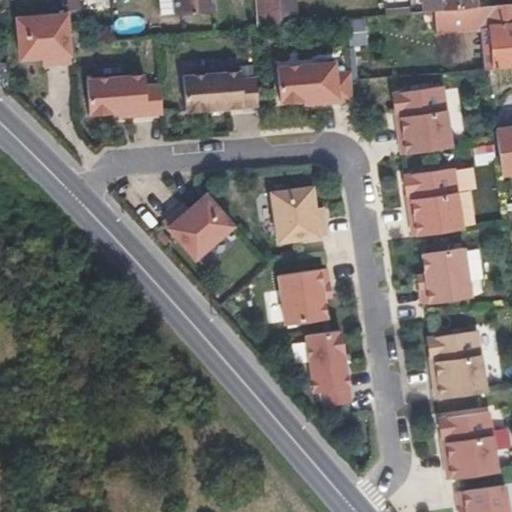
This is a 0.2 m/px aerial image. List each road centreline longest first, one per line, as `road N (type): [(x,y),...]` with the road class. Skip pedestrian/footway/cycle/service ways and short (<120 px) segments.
road 1 (residential): [(76,203),(115,166),(348,153),(396,468),(350,511)]
road 2 (secondary): [(350,511),(76,203)]
